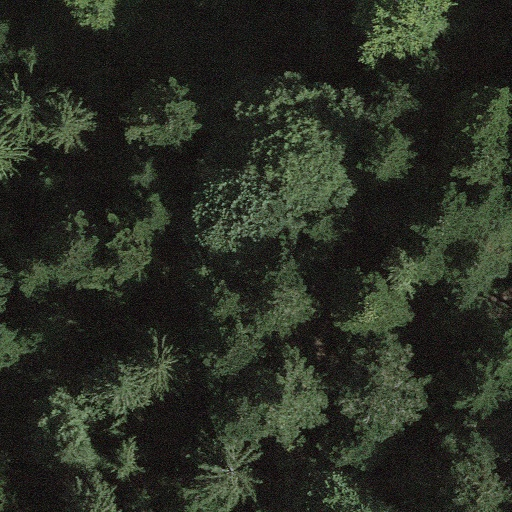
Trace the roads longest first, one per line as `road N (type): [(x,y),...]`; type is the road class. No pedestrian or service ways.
road 1 (track): [(407,511),(351,462),(306,398),(293,351),(328,277),(446,95),(493,0)]
road 2 (track): [(0,420),(293,351),(412,335),(511,300)]
